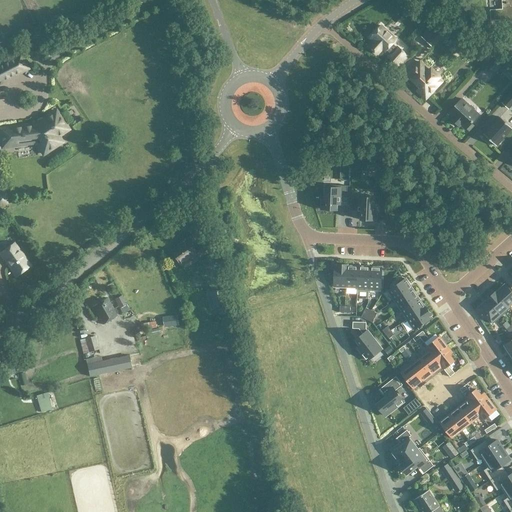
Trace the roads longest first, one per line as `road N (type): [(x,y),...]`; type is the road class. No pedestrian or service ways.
road 1 (tertiary): [(0,335),(209,159),(235,126)]
road 2 (residential): [(395,511),(303,234)]
road 3 (residential): [(323,24),(511,186)]
road 4 (residential): [(448,297),(407,245),(303,234)]
